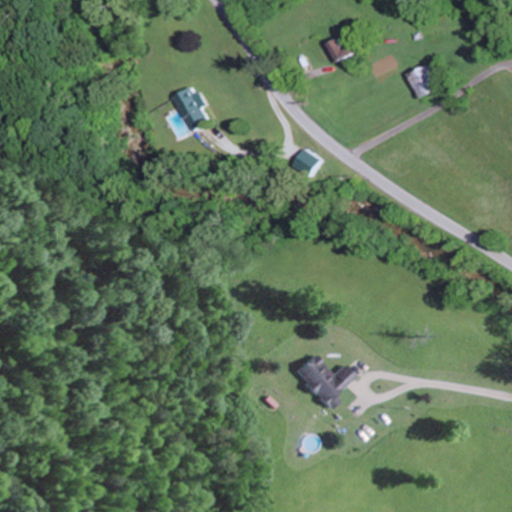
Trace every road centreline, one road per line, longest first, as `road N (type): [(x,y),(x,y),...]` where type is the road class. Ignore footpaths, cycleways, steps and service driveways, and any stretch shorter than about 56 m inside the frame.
road 1 (secondary): [(511,265),(329,143),(282,96),(215,0)]
road 2 (residential): [(342,153),(511,61)]
